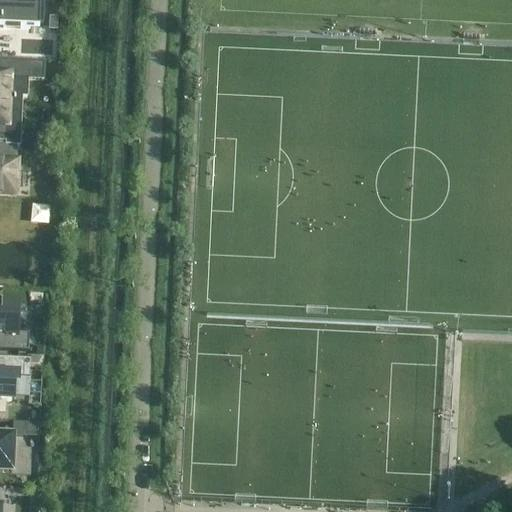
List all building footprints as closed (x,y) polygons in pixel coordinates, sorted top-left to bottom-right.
[(0,0),(0,29),(39,31),(39,27),(43,27),(43,0),(0,0)] [(0,146),(6,147),(7,127),(8,127),(10,80),(43,82),(44,64),(0,62),(0,146)] [(0,196),(15,197),(17,164),(14,164),(15,148),(6,147),(0,146),(0,196)] [(0,351),(28,353),(29,335),(17,335),(18,304),(1,304),(2,302),(0,302),(0,351)] [(12,377),(29,378),(30,361),(0,359),(0,402),(11,403),(12,377)] [(0,473),(11,474),(12,458),(13,438),(12,438),(0,437),(0,473)]
